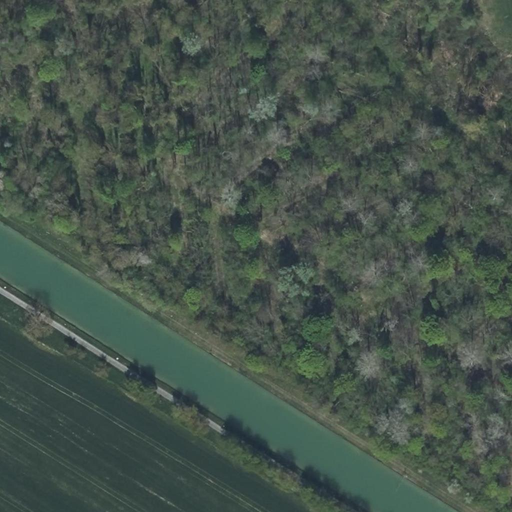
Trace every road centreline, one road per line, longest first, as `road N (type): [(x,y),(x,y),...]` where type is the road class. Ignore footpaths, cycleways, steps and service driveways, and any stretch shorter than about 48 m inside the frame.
road 1 (track): [(0,66),(377,305),(410,340),(455,351),(469,377)]
road 2 (track): [(0,206),(479,511)]
road 3 (track): [(413,470),(469,377),(511,330)]
